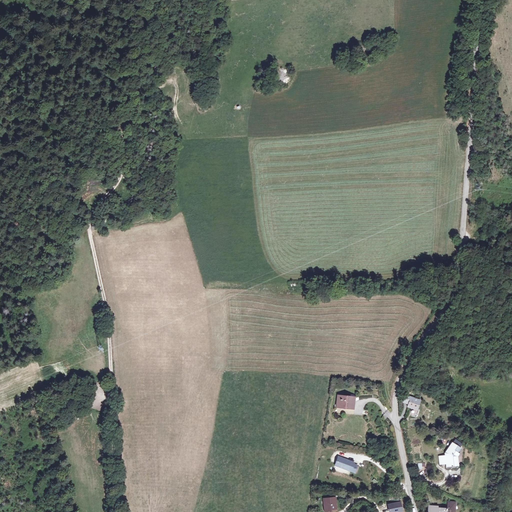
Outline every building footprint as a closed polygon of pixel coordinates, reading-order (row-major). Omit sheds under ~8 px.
[(411,399),(405,396),(403,402),(409,405),(411,399)] [(340,398),(338,409),(354,411),(355,400),(340,398)] [(419,401),(411,399),(408,407),(412,409),(410,416),(416,418),(419,411),(416,410),(419,401)] [(455,455),(461,447),(459,447),(453,443),(451,443),(446,452),(445,455),(440,455),(440,463),(446,463),(447,467),(456,467),(455,455)] [(328,453),(325,461),(347,469),(349,463),(347,462),(344,460),(344,459),(328,453)] [(326,511),(329,511),(338,511),(337,501),(325,502),(326,511)] [(400,503),(387,505),(388,511),(398,511),(401,511),(400,503)] [(429,505),(428,511),(454,511),(456,505),(448,503),(447,510),(437,508),(438,506),(429,505)]
